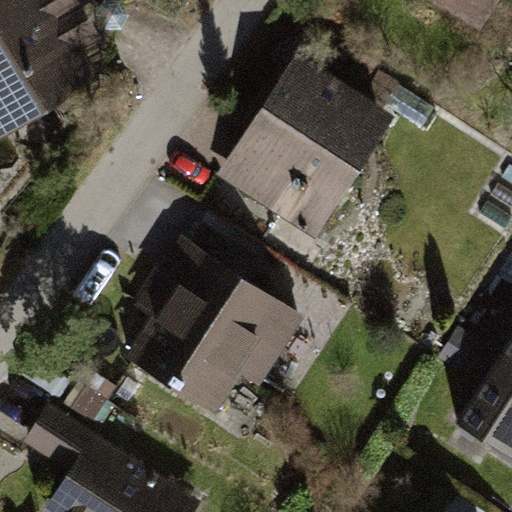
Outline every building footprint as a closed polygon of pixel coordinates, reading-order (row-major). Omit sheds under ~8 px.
[(0,0),(0,136),(101,71),(85,45),(103,34),(81,0),(0,0)] [(434,0),(481,30),(498,0),(434,0)] [(392,109),(294,48),(215,175),(314,235),(392,109)] [(302,314),(180,233),(133,304),(150,316),(123,355),(215,413),(238,371),(260,383),(302,314)] [(511,329),(454,418),(511,459),(511,329)] [(189,511),(199,498),(46,399),(21,441),(67,467),(38,511),(189,511)]
